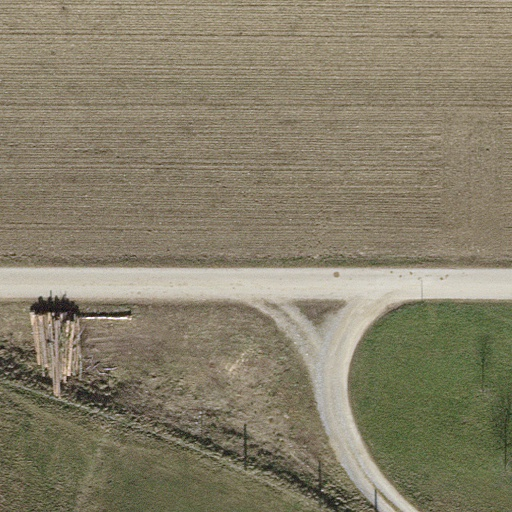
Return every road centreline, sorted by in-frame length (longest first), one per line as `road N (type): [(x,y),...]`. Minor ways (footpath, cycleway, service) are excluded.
road 1 (track): [(0,276),(511,281)]
road 2 (track): [(404,511),(377,488),(343,427),(329,367),(330,281)]
